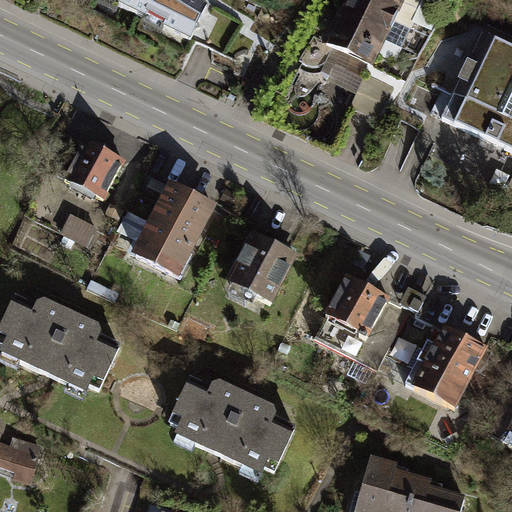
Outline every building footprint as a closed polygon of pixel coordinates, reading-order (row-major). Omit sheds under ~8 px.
[(202,0),(110,0),(190,40),(209,4),(202,0)] [(371,0),(347,56),(389,74),(421,0),(371,0)] [(511,50),(482,36),(442,120),(511,153),(511,50)] [(84,141),(65,181),(106,201),(125,160),(84,141)] [(169,178),(130,253),(177,278),(216,203),(169,178)] [(96,228),(70,216),(61,235),(87,247),(96,228)] [(246,231),(218,286),(269,312),(297,257),(246,231)] [(342,275),(320,316),(365,339),(386,298),(342,275)] [(9,303),(0,321),(0,341),(7,345),(4,351),(80,387),(84,379),(103,388),(117,359),(91,347),(101,326),(40,298),(33,314),(9,303)] [(442,323),(408,387),(450,410),(485,346),(442,323)] [(393,353),(409,363),(419,345),(403,336),(393,353)] [(208,396),(187,385),(169,423),(179,428),(175,436),(262,477),(266,468),(275,472),(293,435),(273,425),(277,415),(275,408),(220,383),(213,386),(208,396)] [(511,425),(502,444),(511,449),(511,425)] [(0,444),(0,492),(13,465),(53,484),(64,459),(18,438),(12,450),(0,444)] [(365,466),(350,511),(452,511),(458,495),(365,466)]
